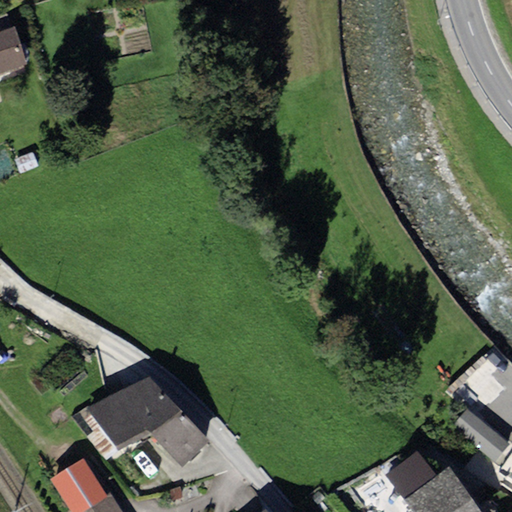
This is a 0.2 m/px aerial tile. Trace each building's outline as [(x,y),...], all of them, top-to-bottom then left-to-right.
[(0,74),(27,65),(14,27),(0,32),(0,74)] [(149,378),(87,409),(120,452),(151,435),(183,468),(211,443),(149,378)] [(511,448),(511,444),(468,409),(453,428),(499,464),(511,448)] [(51,480),(71,511),(86,511),(109,498),(84,459),(51,480)] [(482,511),(450,468),(405,501),(412,511),(482,511)] [(122,511),(112,496),(109,498),(86,511),(122,511)]
